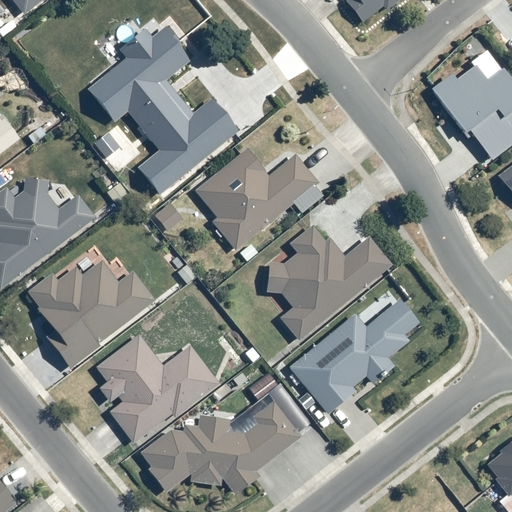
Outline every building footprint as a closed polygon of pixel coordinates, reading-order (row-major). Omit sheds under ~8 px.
[(33,0),(10,0),(19,11),(33,0)] [(341,0),(358,21),(378,5),(381,11),(395,0),(341,0)] [(135,170),(159,199),(240,133),(212,99),(192,115),(164,80),(187,61),(162,30),(151,39),(144,30),(119,50),(127,60),(86,93),(113,126),(126,115),(157,152),(135,170)] [(511,129),(511,86),(496,68),(480,76),(470,64),(450,78),(446,72),(425,88),(456,132),(463,127),(487,158),(511,141),(511,133),(510,131),(511,129)] [(0,147),(14,136),(0,118),(0,147)] [(118,174),(146,154),(122,124),(95,144),(118,174)] [(208,221),(230,247),(314,180),(291,153),(264,174),(243,148),(191,190),(213,215),(208,221)] [(511,158),(492,173),(511,198),(511,158)] [(0,237),(0,282),(91,215),(74,194),(55,208),(43,194),(45,181),(21,178),(20,190),(10,197),(2,186),(0,188),(0,234),(1,237),(0,237)] [(131,199),(115,180),(103,190),(110,198),(93,213),(102,223),(131,199)] [(192,211),(178,193),(152,214),(166,232),(192,211)] [(274,318),(293,338),(385,263),(363,237),(338,256),(309,223),(285,243),(292,250),(279,262),(263,260),(260,288),(276,292),(287,305),(274,318)] [(41,336),(65,365),(150,299),(129,271),(114,282),(96,258),(76,273),(69,266),(53,278),(48,271),(22,291),(51,328),(41,336)] [(199,271),(187,258),(173,272),(185,284),(199,271)] [(286,366),(322,413),(351,390),(348,387),(361,376),(366,381),(389,364),(383,357),(405,340),(401,334),(414,323),(395,299),(362,326),(351,312),(286,366)] [(105,411),(127,442),(210,379),(184,344),(157,364),(134,333),(90,366),(116,400),(105,411)] [(143,468),(164,490),(176,480),(222,485),(229,494),(254,476),(250,470),(296,435),(269,401),(248,416),(251,421),(240,432),(224,429),(225,419),(195,414),(195,425),(179,423),(179,430),(167,428),(137,451),(148,464),(143,468)] [(511,436),(482,463),(511,499),(511,436)] [(0,508),(10,500),(0,486),(0,508)]
